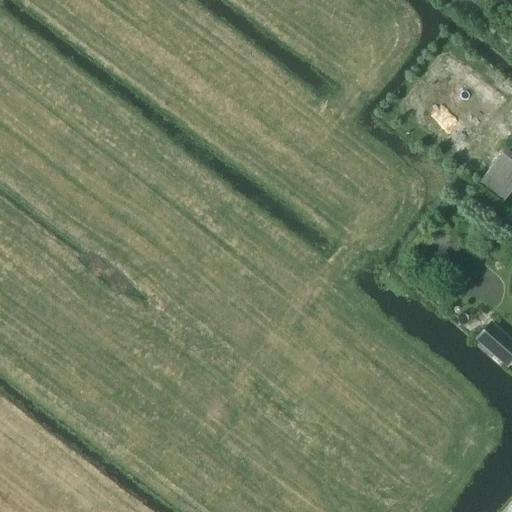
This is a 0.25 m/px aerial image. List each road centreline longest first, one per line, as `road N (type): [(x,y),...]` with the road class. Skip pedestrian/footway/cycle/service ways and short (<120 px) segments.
road 1 (track): [(0,352),(85,413),(166,429),(232,396),(347,242),(169,0)]
road 2 (track): [(296,511),(166,429)]
